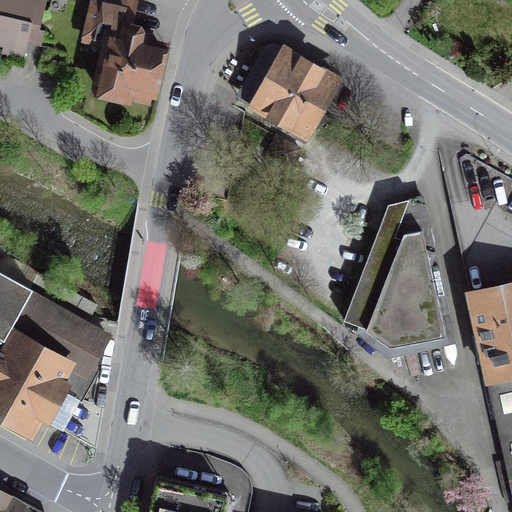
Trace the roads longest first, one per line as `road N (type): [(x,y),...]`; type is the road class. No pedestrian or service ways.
road 1 (residential): [(111,506),(193,80),(216,25),(242,0)]
road 2 (tertiary): [(309,0),(511,135)]
road 3 (residential): [(0,450),(111,506)]
